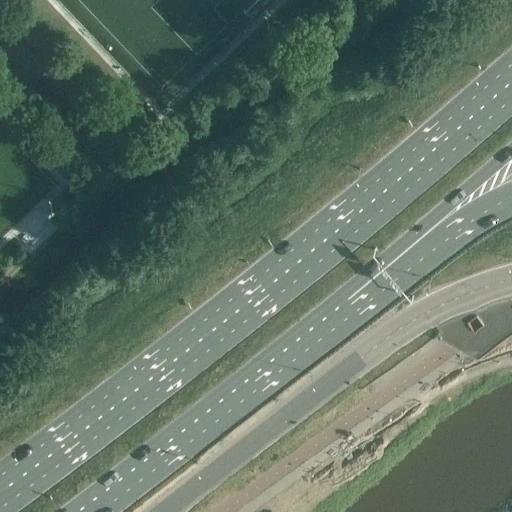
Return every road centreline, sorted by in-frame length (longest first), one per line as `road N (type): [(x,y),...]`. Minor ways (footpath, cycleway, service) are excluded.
road 1 (primary): [(511,83),(269,288),(0,492)]
road 2 (secondary): [(292,353),(344,295),(511,150)]
road 3 (primary): [(292,353),(511,198)]
road 4 (primary): [(88,511),(292,353)]
